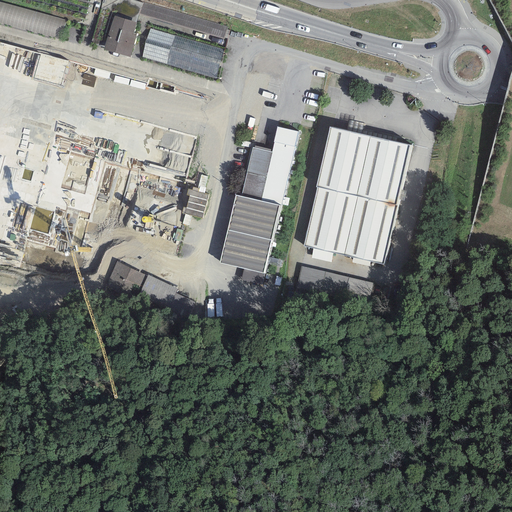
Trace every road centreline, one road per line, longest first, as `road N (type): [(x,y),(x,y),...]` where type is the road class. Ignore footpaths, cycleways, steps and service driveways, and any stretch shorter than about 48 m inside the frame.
road 1 (primary): [(440,63),(222,0)]
road 2 (unclassified): [(237,94),(201,239)]
road 3 (unclassified): [(142,68),(0,29)]
road 4 (residential): [(431,86),(292,53)]
road 5 (unclassified): [(431,86),(292,53)]
